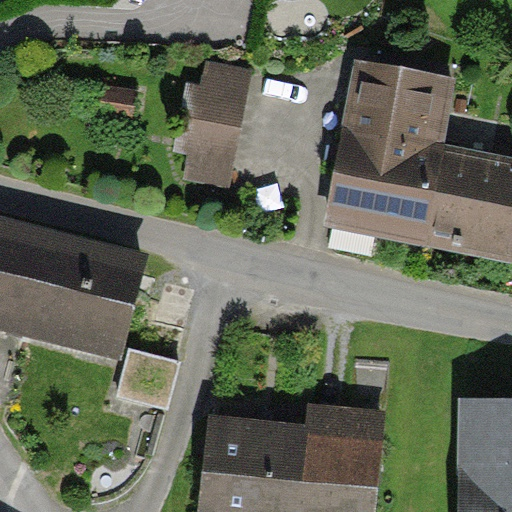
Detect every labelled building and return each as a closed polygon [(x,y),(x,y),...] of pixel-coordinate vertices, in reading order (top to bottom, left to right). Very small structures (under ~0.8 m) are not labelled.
[(160,161),(220,178),(250,68),(190,51),(160,161)] [(414,239),(449,73),(353,53),(319,219),(414,239)] [(419,232),(511,251),(511,149),(439,135),(419,232)] [(141,252),(0,212),(0,318),(113,351),(141,252)] [(296,422),(196,409),(182,511),(361,511),(375,410),(299,400),(296,422)] [(511,511),(511,403),(451,404),(452,511),(511,511)]
